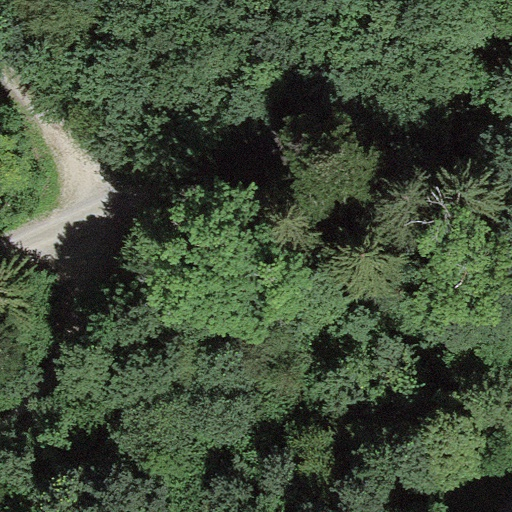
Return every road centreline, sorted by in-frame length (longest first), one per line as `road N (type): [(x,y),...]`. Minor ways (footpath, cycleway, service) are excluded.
road 1 (track): [(511,213),(472,174),(409,145),(315,134),(243,151),(129,214)]
road 2 (track): [(0,431),(35,397),(129,214)]
road 3 (track): [(0,65),(129,214)]
road 4 (track): [(129,214),(0,265)]
